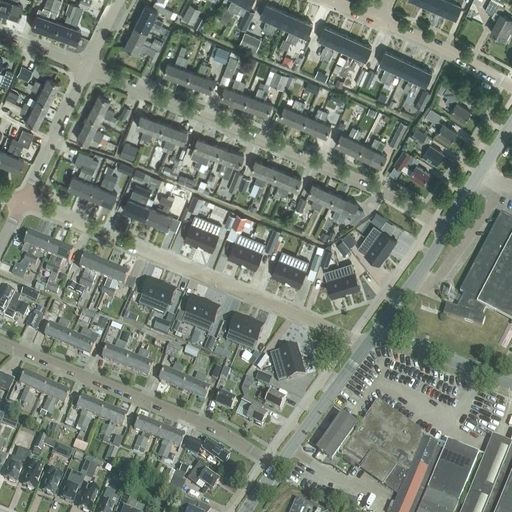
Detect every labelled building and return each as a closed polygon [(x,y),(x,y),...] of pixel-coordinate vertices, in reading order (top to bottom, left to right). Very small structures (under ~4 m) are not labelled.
[(6,0),(7,0),(4,0),(0,0),(0,13),(6,16),(11,0),(6,0)] [(11,0),(6,16),(18,19),(22,6),(17,4),(17,0),(11,0)] [(45,0),(43,8),(46,8),(44,14),(45,14),(44,17),(36,14),(31,28),(42,32),(53,0),(45,0)] [(61,1),(59,0),(53,0),(42,32),(53,36),(58,22),(50,19),(51,17),(52,17),(53,15),(56,16),(61,1)] [(88,8),(90,2),(90,0),(79,0),(78,5),(88,9),(88,8)] [(232,11),(238,1),(238,0),(234,0),(233,2),(232,1),(227,9),(232,11)] [(241,3),(242,4),(249,8),(253,0),(238,0),(238,1),(232,11),(237,14),(241,6),(239,6),(241,3)] [(434,0),(431,8),(444,13),(449,0),(434,0)] [(462,5),(455,2),(455,0),(449,0),(444,13),(456,19),(462,5)] [(173,12),(164,7),(155,2),(152,8),(145,4),(140,15),(161,25),(163,21),(155,17),(158,11),(171,17),(173,12)] [(53,36),(64,40),(76,6),(69,3),(66,13),(67,14),(65,22),(67,22),(66,25),(58,22),(53,36)] [(262,30),(267,32),(272,22),(278,8),(266,3),(260,16),(269,20),(267,23),(266,22),(262,30)] [(511,27),(511,19),(501,14),(505,7),(499,3),(492,16),(498,20),(491,32),(505,40),(511,27)] [(190,4),(182,19),(193,24),(201,10),(190,4)] [(74,25),(76,19),(72,18),(73,16),(76,6),(64,40),(76,44),(81,30),(72,27),(73,25),(74,25)] [(283,27),(289,13),(278,8),(272,22),(267,32),(272,34),(276,26),(274,26),(275,23),(283,27)] [(254,13),(247,9),(238,27),(245,31),(254,13)] [(301,19),(289,13),(283,27),(292,30),(291,33),(289,32),(285,40),(290,42),(295,32),(301,19)] [(163,34),(161,39),(165,41),(170,30),(166,28),(161,25),(140,15),(135,26),(148,32),(150,27),(163,34)] [(199,16),(193,26),(200,30),(206,19),(199,16)] [(290,42),(291,43),(295,44),(299,37),(297,36),(298,33),(307,37),(313,24),(301,19),(295,32),(290,42)] [(144,39),(148,32),(135,26),(129,36),(150,47),(152,43),(144,39)] [(320,55),(325,58),(331,45),(337,31),(325,26),(319,39),(327,43),(324,48),(323,48),(320,55)] [(333,46),(335,47),(342,50),(348,36),(337,31),(331,45),(325,58),(330,60),(333,52),(331,51),(333,46)] [(239,44),(256,51),(261,40),(245,33),(244,32),(239,44)] [(159,51),(158,51),(150,47),(129,36),(124,47),(130,50),(131,51),(132,55),(145,51),(152,54),(149,59),(154,61),(159,51)] [(360,42),(348,36),(342,50),(349,53),(343,66),(348,68),(354,55),(360,42)] [(163,42),(154,38),(150,47),(159,51),(163,42)] [(366,60),(372,47),(360,42),(354,55),(348,68),(353,70),(359,57),(366,60)] [(215,57),(226,61),(230,52),(218,47),(215,57)] [(380,80),(385,82),(396,56),(385,51),(379,64),(386,67),(380,80)] [(163,74),(175,79),(183,57),(178,55),(176,62),(178,63),(177,66),(168,62),(163,74)] [(238,59),(230,56),(223,75),(231,78),(238,59)] [(399,73),(405,60),(396,56),(385,82),(390,84),(396,72),(399,73)] [(191,71),(183,68),(184,65),(185,66),(188,59),(183,57),(175,79),(187,83),(191,71)] [(403,91),(407,93),(411,85),(413,80),(419,66),(405,60),(399,73),(410,78),(407,83),(403,91)] [(200,74),(191,71),(187,83),(198,87),(206,66),(202,64),(199,71),(201,71),(200,74)] [(32,71),(21,66),(17,76),(28,81),(32,71)] [(211,67),(206,66),(198,87),(210,92),(215,80),(206,76),(207,74),(209,74),(211,67)] [(426,86),(432,72),(419,66),(413,80),(426,86)] [(272,68),(263,89),(264,89),(267,91),(269,84),(283,89),(288,76),(275,71),(275,69),(272,68)] [(368,71),(362,69),(355,83),(361,86),(364,81),(368,71)] [(0,84),(7,88),(13,73),(6,70),(0,84)] [(315,77),(320,79),(323,72),(318,70),(315,77)] [(369,87),(375,73),(370,71),(364,84),(369,87)] [(296,77),(289,75),(283,91),(290,93),(296,77)] [(43,86),(41,85),(41,83),(35,80),(33,85),(53,95),(58,83),(47,78),(43,86)] [(232,103),(240,81),(235,79),(233,86),(235,87),(234,89),(225,86),(220,98),(232,103)] [(338,79),(335,85),(341,87),(343,82),(338,79)] [(245,83),(240,81),(232,103),(244,107),(248,95),(240,92),(241,89),(242,90),(245,83)] [(308,81),(305,89),(311,91),(314,84),(308,81)] [(40,91),(36,100),(47,105),(53,95),(33,85),(31,89),(37,92),(38,90),(40,91)] [(411,85),(407,93),(413,95),(416,87),(414,86),(411,85)] [(441,96),(446,88),(441,85),(437,93),(441,96)] [(264,89),(263,89),(259,88),(256,95),(258,95),(257,98),(248,95),(244,107),(256,111),(264,89)] [(461,96),(447,88),(443,95),(448,98),(444,103),(453,108),(450,113),(464,122),(471,112),(457,103),(461,96)] [(267,91),(264,89),(256,111),(268,115),(272,103),(263,100),(264,97),(266,98),(268,91),(267,91)] [(6,98),(15,102),(19,95),(9,90),(6,98)] [(415,106),(423,110),(431,93),(423,90),(415,106)] [(385,102),(387,96),(380,93),(378,99),(385,102)] [(99,95),(93,106),(113,115),(115,112),(109,108),(108,110),(106,109),(110,101),(99,95)] [(331,95),(329,101),(340,105),(342,100),(331,95)] [(22,107),(6,99),(3,105),(19,113),(20,111),(22,107)] [(280,118),(291,122),(300,101),(295,99),(293,106),(294,107),(293,109),(285,106),(280,118)] [(32,108),(30,107),(30,105),(24,102),(22,106),(43,115),(47,105),(36,100),(32,108)] [(308,115),(299,112),(300,109),(302,110),(305,103),(300,101),(291,122),(303,127),(308,115)] [(344,117),(351,121),(357,109),(350,105),(344,117)] [(36,127),(43,115),(22,106),(22,107),(20,111),(26,114),(27,112),(29,113),(25,122),(36,127)] [(103,114),(105,115),(104,117),(111,120),(113,115),(93,106),(87,118),(99,123),(103,114)] [(125,120),(130,110),(125,107),(119,118),(125,120)] [(369,108),(367,114),(374,117),(376,111),(369,108)] [(316,119),(308,115),(303,127),(314,132),(323,110),(318,109),(316,115),(317,116),(316,119)] [(441,116),(431,109),(425,117),(432,121),(431,124),(439,129),(436,133),(450,143),(457,133),(443,124),(442,124),(438,121),(441,116)] [(328,112),(323,110),(314,132),(326,137),(331,125),(322,121),(323,118),(325,119),(328,112)] [(141,138),(145,139),(153,119),(141,114),(137,126),(146,130),(145,132),(143,131),(141,138)] [(87,118),(82,128),(102,138),(104,133),(98,130),(97,132),(95,131),(99,123),(87,118)] [(150,141),(152,135),(150,134),(151,132),(160,135),(164,123),(153,119),(145,139),(150,141)] [(400,122),(397,129),(389,145),(396,148),(404,132),(407,125),(400,122)] [(176,127),(164,123),(160,135),(169,138),(168,140),(166,140),(164,146),(168,148),(176,127)] [(187,131),(176,127),(168,148),(173,149),(175,143),(173,142),(174,140),(183,143),(187,131)] [(336,144),(347,150),(357,129),(353,127),(349,134),(351,134),(350,137),(341,133),(336,144)] [(94,137),(93,139),(100,142),(102,138),(82,128),(77,139),(88,144),(92,136),(94,137)] [(347,150),(358,156),(364,144),(356,140),(357,137),(359,138),(362,132),(357,129),(347,150)] [(417,146),(425,151),(423,155),(436,164),(443,153),(430,144),(430,145),(423,140),(426,135),(417,129),(411,137),(418,142),(416,145),(417,146)] [(6,152),(0,150),(0,151),(0,164),(7,167),(22,130),(18,141),(12,138),(9,145),(6,152)] [(18,157),(21,150),(23,145),(28,147),(33,134),(22,130),(7,167),(18,172),(23,159),(18,157)] [(201,155),(200,155),(197,161),(196,160),(193,168),(199,170),(202,163),(209,142),(198,138),(193,150),(202,153),(201,155)] [(369,161),(380,140),(375,138),(372,145),(373,145),(372,148),(364,144),(358,156),(369,161)] [(380,140),(369,161),(381,167),(386,155),(381,152),(385,143),(380,140)] [(208,155),(216,158),(221,146),(209,142),(202,163),(206,164),(209,158),(207,157),(208,155)] [(133,161),(138,148),(125,143),(120,156),(133,161)] [(221,146),(216,158),(225,161),(224,164),(222,163),(220,169),(224,171),(232,151),(221,146)] [(416,165),(411,161),(414,157),(404,150),(394,165),(401,169),(401,170),(423,184),(430,174),(416,165)] [(232,174),(230,173),(234,165),(239,167),(244,155),(232,151),(224,171),(222,178),(229,180),(232,174)] [(78,192),(93,157),(79,152),(77,158),(85,161),(81,170),(78,178),(72,175),(67,188),(78,192)] [(78,192),(90,197),(95,184),(89,182),(92,175),(93,175),(98,162),(92,159),(93,157),(78,192)] [(254,183),(259,185),(267,164),(256,160),(251,171),(260,175),(259,177),(257,176),(254,183)] [(178,171),(181,165),(175,162),(172,168),(165,166),(162,173),(175,179),(178,171)] [(120,163),(117,169),(123,172),(126,165),(120,163)] [(278,169),(267,164),(259,185),(263,186),(266,180),(264,179),(265,177),(273,181),(278,169)] [(145,173),(136,169),(132,177),(142,181),(145,173)] [(281,194),(290,173),(278,169),(273,181),(282,184),(281,186),(280,186),(277,192),(281,194)] [(243,174),(236,171),(228,190),(236,193),(243,174)] [(101,202),(112,175),(106,173),(103,179),(104,180),(101,187),(95,184),(90,197),(101,202)] [(183,173),(180,181),(194,186),(197,179),(183,173)] [(301,178),(290,173),(281,194),(286,196),(288,189),(287,189),(288,186),(296,190),(301,178)] [(118,177),(112,175),(101,202),(112,206),(117,194),(111,191),(113,186),(114,186),(118,177)] [(151,175),(148,183),(155,186),(158,178),(151,175)] [(245,192),(250,180),(242,177),(238,190),(245,192)] [(254,183),(250,194),(254,196),(259,185),(254,183)] [(315,208),(324,188),(313,183),(308,195),(316,199),(315,201),(314,200),(311,206),(315,208)] [(128,198),(123,211),(134,215),(145,189),(136,185),(130,199),(128,198)] [(177,187),(174,194),(184,198),(188,200),(191,193),(185,190),(177,187)] [(321,201),(330,205),(335,193),(324,188),(315,208),(319,210),(322,204),(320,203),(321,201)] [(134,215),(145,220),(150,207),(145,205),(148,198),(151,191),(145,189),(134,215)] [(346,198),(335,193),(330,205),(338,209),(337,211),(336,210),(333,216),(337,218),(346,198)] [(174,198),(168,195),(167,197),(164,205),(162,208),(161,212),(156,225),(168,229),(173,217),(166,214),(170,207),(174,198)] [(162,195),(159,202),(164,205),(167,197),(162,195)] [(194,195),(188,210),(198,214),(204,199),(194,195)] [(301,215),(307,200),(300,197),(294,212),(301,215)] [(358,204),(346,198),(337,218),(343,221),(345,216),(349,218),(355,223),(364,214),(364,213),(362,214),(356,208),(358,204)] [(161,212),(150,207),(145,220),(156,225),(161,212)] [(387,219),(377,212),(371,221),(380,228),(381,227),(386,220),(387,219)] [(233,221),(231,227),(240,231),(245,221),(251,223),(252,220),(236,214),(235,217),(233,221)] [(511,218),(502,214),(460,292),(464,294),(462,298),(447,290),(444,296),(459,304),(457,308),(446,304),(443,314),(482,327),(485,318),(482,316),(486,308),(495,313),(496,312),(511,320),(511,218)] [(184,240),(198,246),(208,220),(195,215),(192,223),(191,223),(184,240)] [(222,226),(208,220),(198,246),(212,252),(219,234),(218,234),(222,226)] [(266,237),(271,226),(260,222),(256,233),(266,237)] [(373,225),(365,237),(388,253),(397,241),(381,230),(373,225)] [(272,230),(264,250),(271,253),(275,244),(277,239),(279,233),(272,230)] [(322,232),(320,238),(326,240),(328,234),(322,232)] [(349,232),(342,238),(349,247),(356,242),(349,232)] [(29,233),(24,245),(30,248),(27,255),(26,255),(24,261),(29,264),(32,257),(35,250),(41,237),(29,233)] [(235,241),(227,258),(241,264),(252,238),(239,233),(235,241)] [(52,242),(41,237),(35,250),(46,254),(52,242)] [(365,237),(357,249),(364,254),(380,265),(388,253),(365,237)] [(252,238),(241,264),(255,270),(262,252),(265,244),(252,238)] [(342,240),(336,245),(339,250),(346,245),(342,240)] [(63,246),(52,242),(46,254),(52,257),(49,264),(48,264),(46,271),(52,273),(63,246)] [(74,251),(63,246),(52,273),(48,281),(54,283),(60,269),(63,261),(69,264),(74,251)] [(325,249),(320,264),(327,267),(332,252),(325,249)] [(271,276),(285,282),(296,256),(282,251),(279,259),(278,259),(271,276)] [(316,253),(311,268),(316,270),(321,255),(316,253)] [(96,260),(85,256),(80,268),(86,271),(82,278),(79,285),(85,287),(96,260)] [(309,262),(296,256),(285,282),(299,288),(306,270),(309,262)] [(38,260),(32,257),(29,264),(35,266),(38,260)] [(107,265),(96,260),(85,287),(91,289),(94,283),(93,283),(96,275),(102,278),(107,265)] [(351,263),(337,267),(346,294),(360,289),(354,271),(351,263)] [(12,274),(23,279),(27,269),(16,265),(12,274)] [(119,270),(107,265),(102,278),(108,280),(105,287),(104,287),(101,294),(102,294),(108,296),(119,270)] [(337,267),(324,271),(326,280),(332,298),(346,294),(337,267)] [(119,270),(108,296),(113,299),(116,292),(115,292),(118,284),(124,287),(130,274),(119,270)] [(149,279),(142,296),(139,305),(152,310),(163,284),(149,279)] [(46,286),(38,282),(35,290),(43,293),(46,286)] [(45,290),(57,295),(60,288),(48,283),(45,290)] [(163,284),(152,310),(165,316),(169,307),(169,308),(177,290),(163,284)] [(20,297),(15,295),(1,288),(0,290),(0,300),(18,309),(20,305),(17,303),(20,297)] [(23,295),(37,302),(41,295),(26,288),(23,295)] [(96,310),(101,312),(108,296),(102,294),(96,310)] [(186,314),(183,323),(196,328),(206,302),(193,297),(185,314),(186,314)] [(20,305),(18,309),(0,300),(0,314),(4,316),(6,317),(13,315),(14,313),(15,314),(23,318),(28,308),(20,304),(20,305)] [(50,313),(58,316),(62,305),(55,302),(50,313)] [(206,302),(196,328),(209,334),(213,325),(220,308),(206,302)] [(44,316),(34,311),(27,327),(36,331),(44,316)] [(230,332),(226,340),(240,346),(250,320),(236,314),(229,332),(230,332)] [(104,330),(108,321),(100,318),(96,327),(104,330)] [(45,337),(56,341),(65,321),(61,320),(58,326),(60,327),(59,329),(50,325),(45,337)] [(158,320),(154,329),(167,334),(171,325),(158,320)] [(250,320),(240,346),(253,351),(256,343),(257,343),(264,326),(250,320)] [(70,323),(65,321),(56,341),(68,347),(73,335),(64,331),(65,329),(67,330),(70,323)] [(175,323),(171,332),(176,334),(180,325),(175,323)] [(497,344),(506,349),(511,336),(511,326),(508,324),(497,344)] [(68,347),(79,351),(87,331),(83,329),(81,336),(82,336),(82,339),(73,335),(68,347)] [(92,333),(87,331),(79,351),(90,356),(95,345),(86,341),(87,339),(89,339),(92,333)] [(124,333),(121,341),(127,343),(130,335),(124,333)] [(216,340),(209,338),(204,349),(211,352),(216,340)] [(103,359),(115,364),(122,343),(118,341),(115,348),(117,348),(116,351),(107,347),(103,359)] [(156,341),(154,346),(164,350),(166,345),(156,341)] [(115,364),(124,367),(130,356),(121,353),(122,350),(124,351),(127,345),(122,343),(115,364)] [(143,344),(140,350),(138,357),(140,357),(139,360),(130,356),(124,367),(137,372),(145,352),(146,352),(149,346),(143,344)] [(183,349),(170,344),(165,355),(178,361),(183,349)] [(184,354),(196,359),(199,352),(187,346),(184,354)] [(274,368),(301,360),(297,346),(279,351),(279,352),(270,354),(274,368)] [(149,354),(146,352),(145,352),(137,372),(149,377),(153,365),(144,361),(145,359),(147,360),(149,354)] [(262,355),(254,366),(260,370),(268,359),(262,355)] [(278,382),(287,379),(287,380),(305,375),(301,360),(274,368),(278,382)] [(165,370),(160,381),(171,386),(180,366),(179,366),(175,364),(173,370),(175,371),(174,373),(165,370)] [(180,366),(171,386),(182,391),(187,379),(179,376),(180,373),(181,374),(184,368),(180,366)] [(231,370),(224,368),(220,379),(226,382),(231,370)] [(0,387),(9,392),(14,380),(0,373),(0,387)] [(30,389),(35,378),(24,373),(19,384),(30,389)] [(259,373),(256,380),(258,381),(269,386),(272,378),(259,373)] [(187,379),(182,391),(193,396),(202,376),(198,374),(195,380),(197,381),(196,383),(187,379)] [(202,376),(193,396),(205,401),(210,389),(201,385),(202,383),(204,384),(206,378),(202,376)] [(247,377),(244,383),(245,383),(251,385),(253,380),(247,377)] [(30,389),(28,394),(23,403),(28,405),(35,391),(41,394),(47,383),(35,378),(30,389)] [(41,411),(45,413),(52,399),(51,399),(56,387),(47,383),(41,394),(47,397),(41,411)] [(45,413),(44,417),(49,420),(51,416),(50,415),(57,401),(64,404),(69,393),(56,387),(51,399),(52,399),(45,413)] [(227,397),(230,391),(223,389),(221,394),(216,406),(231,412),(236,400),(227,397)] [(280,411),(286,400),(271,392),(271,393),(263,389),(258,399),(266,403),(265,404),(280,411)] [(23,403),(28,394),(23,392),(19,401),(23,403)] [(77,426),(81,428),(87,413),(86,413),(92,401),(80,397),(75,409),(82,412),(77,426)] [(250,400),(244,397),(242,402),(249,406),(245,412),(250,414),(247,419),(262,427),(267,416),(261,412),(264,407),(250,400)] [(86,413),(87,413),(81,428),(86,430),(92,415),(100,419),(105,407),(92,401),(86,413)] [(356,433),(342,454),(361,468),(360,469),(383,485),(399,496),(395,504),(392,503),(388,511),(454,511),(459,503),(479,454),(448,441),(444,450),(437,447),(438,444),(425,438),(427,436),(425,434),(378,401),(356,433)] [(110,423),(115,411),(105,407),(100,419),(110,423)] [(122,427),(126,415),(115,411),(110,423),(108,427),(113,429),(115,425),(122,427)] [(338,452),(342,454),(356,433),(353,431),(357,426),(343,416),(318,451),(332,461),(338,452)] [(3,417),(0,424),(7,427),(10,419),(3,417)] [(138,437),(133,451),(138,452),(138,453),(150,423),(138,418),(133,430),(142,433),(140,438),(138,437)] [(150,423),(138,453),(143,454),(150,437),(156,439),(161,427),(150,423)] [(56,437),(60,428),(54,425),(50,434),(56,437)] [(99,435),(104,437),(108,427),(103,426),(99,435)] [(104,437),(109,439),(113,429),(108,427),(104,437)] [(161,427),(156,439),(168,444),(173,432),(161,427)] [(166,448),(162,458),(167,460),(170,451),(173,446),(180,448),(184,437),(173,432),(168,444),(166,448)] [(34,449),(41,451),(46,438),(39,435),(34,449)] [(511,511),(511,439),(511,443),(493,436),(461,511),(511,511)] [(78,439),(75,447),(87,452),(91,444),(78,439)] [(202,444),(190,439),(185,451),(197,455),(202,444)] [(223,451),(216,446),(216,447),(208,441),(202,449),(212,456),(215,458),(216,458),(224,463),(229,456),(223,452),(223,451)] [(64,448),(55,444),(51,452),(60,456),(64,448)] [(161,446),(157,456),(162,458),(166,448),(161,446)] [(113,464),(118,450),(110,447),(105,461),(113,464)] [(18,475),(21,468),(17,467),(19,462),(26,465),(31,453),(19,448),(15,458),(12,457),(7,470),(8,470),(5,478),(9,480),(9,481),(14,483),(14,482),(15,482),(18,475)] [(80,474),(87,476),(91,464),(85,461),(80,474)] [(122,469),(129,472),(132,465),(126,462),(122,469)] [(28,487),(27,488),(32,490),(33,489),(34,490),(37,483),(44,466),(35,463),(35,464),(31,463),(26,477),(26,478),(23,486),(28,487)] [(196,485),(198,481),(212,490),(219,480),(205,471),(207,469),(199,463),(188,479),(196,485)] [(92,479),(98,466),(91,464),(87,476),(92,479)] [(139,477),(143,470),(133,465),(129,473),(139,477)] [(181,465),(179,472),(186,475),(189,468),(181,465)] [(112,468),(110,475),(118,479),(121,472),(112,468)] [(50,470),(50,471),(45,483),(46,483),(42,491),(47,493),(46,494),(52,496),(52,495),(53,495),(56,488),(59,482),(59,481),(61,475),(60,474),(61,473),(56,471),(56,473),(50,470)] [(169,486),(174,473),(167,470),(162,482),(169,486)] [(64,491),(61,499),(65,500),(65,501),(70,503),(71,502),(72,503),(75,496),(77,489),(79,490),(84,477),(76,474),(73,481),(71,487),(66,485),(63,490),(64,491)] [(168,490),(180,495),(185,482),(173,477),(168,490)] [(79,508),(83,510),(83,511),(85,511),(88,511),(90,511),(99,491),(94,489),(95,489),(91,487),(91,488),(87,486),(81,500),(82,500),(79,508)] [(100,508),(98,511),(110,511),(113,506),(109,504),(112,497),(105,494),(99,508),(100,508)] [(133,511),(136,505),(128,502),(129,498),(122,495),(117,508),(124,511),(123,511),(133,511)] [(185,507),(188,508),(186,511),(208,511),(210,509),(198,504),(198,506),(184,499),(179,509),(184,511),(185,507)] [(329,511),(296,499),(290,511),(329,511)]
